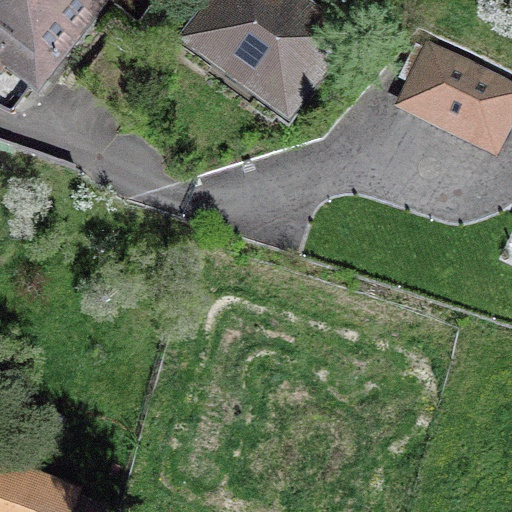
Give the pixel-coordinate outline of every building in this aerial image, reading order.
[(95,0),(0,0),(0,57),(35,83),(95,0)] [(224,0),(192,41),(283,111),(338,39),(287,0),(224,0)] [(164,66),(116,29),(81,75),(130,111),(164,66)] [(397,113),(496,160),(511,127),(511,88),(429,48),(397,113)] [(67,498),(0,473),(0,511),(102,511),(107,500),(72,487),(67,498)]
